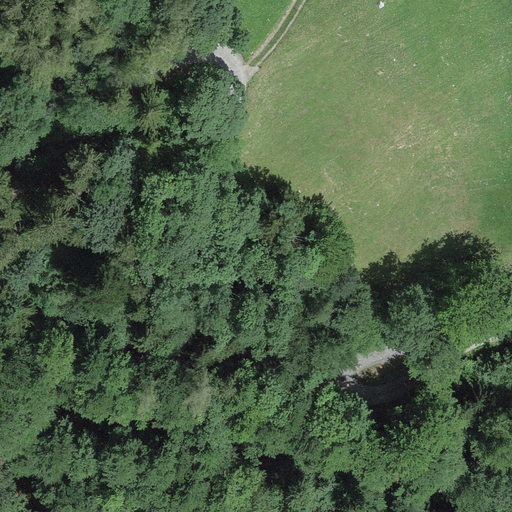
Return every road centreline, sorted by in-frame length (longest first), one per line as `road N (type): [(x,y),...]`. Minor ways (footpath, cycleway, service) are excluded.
road 1 (unclassified): [(0,294),(282,395),(373,397),(460,346),(511,331)]
road 2 (unclassified): [(0,64),(135,73),(211,56),(239,79),(190,123),(115,122),(0,148)]
road 3 (track): [(511,270),(486,279),(396,348),(282,395)]
